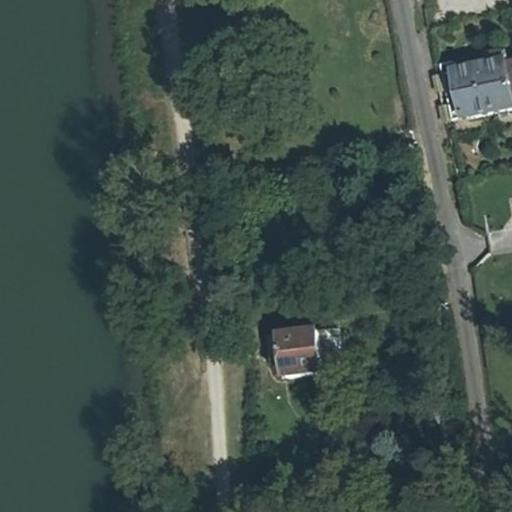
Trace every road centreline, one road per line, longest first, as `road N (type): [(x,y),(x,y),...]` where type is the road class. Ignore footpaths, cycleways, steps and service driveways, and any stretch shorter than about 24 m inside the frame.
road 1 (residential): [(490,511),(402,0)]
road 2 (track): [(164,0),(227,511)]
